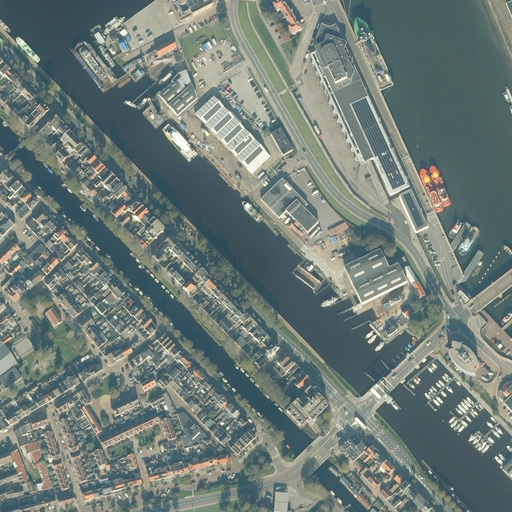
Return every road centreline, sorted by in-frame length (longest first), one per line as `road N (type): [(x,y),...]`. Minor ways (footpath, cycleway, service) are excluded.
road 1 (tertiary): [(456,320),(408,244),(339,197),(305,150)]
road 2 (residential): [(146,255),(30,136)]
road 3 (primary): [(175,227),(60,108)]
road 4 (residential): [(260,374),(146,255)]
road 5 (primary): [(289,345),(175,227)]
road 6 (tertiary): [(305,150),(240,37),(233,7)]
road 7 (residential): [(269,438),(164,326)]
road 8 (tertiary): [(145,511),(287,479)]
road 9 (residential): [(269,438),(236,471),(200,478),(193,488),(148,492)]
road 10 (tertiary): [(356,414),(456,320)]
